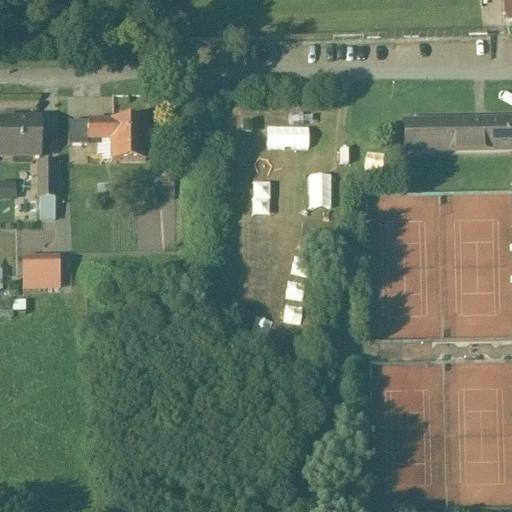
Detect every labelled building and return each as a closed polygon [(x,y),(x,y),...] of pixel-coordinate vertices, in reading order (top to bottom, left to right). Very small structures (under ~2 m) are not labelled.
[(146,163),(145,121),(111,121),(110,127),(111,164),(146,163)] [(38,123),(0,123),(0,161),(38,161),(38,123)] [(511,151),(511,123),(403,126),(404,154),(511,151)] [(44,219),(61,219),(62,160),(44,159),(44,219)] [(160,205),(160,243),(177,243),(177,205),(160,205)] [(70,255),(30,255),(30,289),(70,289),(70,255)] [(283,366),(302,366),(302,350),(284,349),(283,366)]
